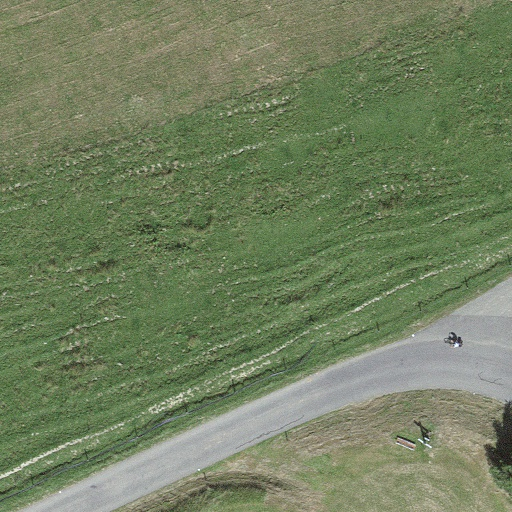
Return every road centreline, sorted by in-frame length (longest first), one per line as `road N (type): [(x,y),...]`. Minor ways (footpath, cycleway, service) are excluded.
road 1 (unclassified): [(82,511),(369,375),(435,365),(511,380)]
road 2 (track): [(369,375),(511,292)]
